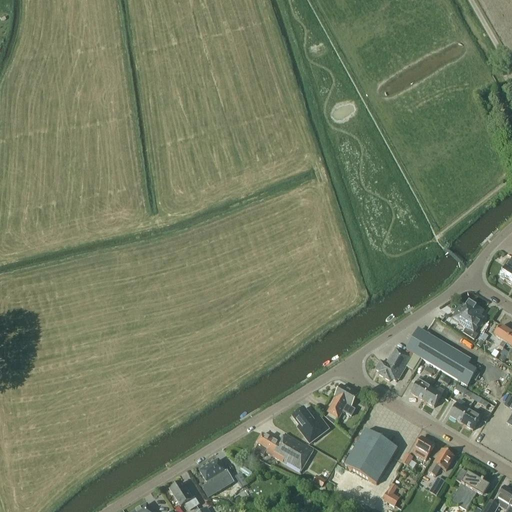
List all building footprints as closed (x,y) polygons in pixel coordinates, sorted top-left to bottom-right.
[(511,260),(507,269),(506,268),(500,278),(511,285),(511,260)] [(477,307),(469,302),(465,308),(462,306),(457,314),(456,313),(452,320),(466,329),(463,334),(474,341),(478,336),(475,334),(484,319),(481,317),(484,312),(477,307)] [(506,344),(511,334),(511,333),(501,327),(495,337),(503,342),(500,347),(503,349),(507,344),(506,344)] [(471,362),(420,332),(419,331),(405,355),(412,359),(414,356),(414,355),(421,359),(468,387),(472,380),(476,382),(480,375),(476,372),(477,372),(468,367),(471,362)] [(480,338),(478,341),(480,342),(480,341),(484,344),(485,343),(489,337),(484,334),(481,338),(480,338)] [(398,381),(399,381),(406,368),(413,372),(421,360),(414,356),(412,359),(405,355),(397,350),(392,357),(392,356),(386,365),(381,362),(376,371),(380,374),(378,376),(390,383),(392,380),(397,383),(398,381)] [(424,372),(431,377),(434,372),(427,367),(424,372)] [(448,387),(451,382),(443,377),(441,382),(448,387)] [(423,402),(430,389),(424,385),(427,381),(421,378),(411,395),(423,402)] [(339,420),(343,413),(351,418),(355,411),(351,409),(359,396),(342,386),(335,398),(336,398),(328,414),(339,420)] [(430,389),(423,402),(435,409),(445,392),(437,387),(435,391),(430,389)] [(463,395),(470,400),(473,395),(466,390),(463,395)] [(489,404),(482,400),(479,405),(486,409),(489,404)] [(461,425),(469,412),(463,408),(465,404),(459,401),(449,418),(461,425)] [(320,419),(315,423),(305,409),(293,418),(300,428),(298,429),(310,445),(329,430),(320,419)] [(469,412),(461,425),(473,432),(483,415),(476,410),(473,414),(469,412)] [(345,467),(377,486),(398,450),(366,431),(345,467)] [(285,435),(279,445),(263,435),(257,445),(258,445),(254,453),(263,458),(266,454),(300,474),(313,452),(285,435)] [(423,455),(428,458),(435,446),(422,438),(412,455),(420,459),(423,455)] [(441,469),(447,472),(455,458),(443,451),(429,474),(436,478),(441,469)] [(401,464),(408,468),(413,459),(406,455),(401,464)] [(211,496),(216,493),(216,492),(218,490),(216,486),(229,478),(219,461),(201,472),(210,487),(204,491),(207,496),(210,494),(211,496)] [(451,503),(465,511),(467,511),(477,495),(483,498),(490,488),(484,484),(485,483),(483,482),(482,483),(462,471),(456,482),(461,486),(451,503)] [(241,475),(236,478),(244,489),(249,486),(241,475)] [(317,477),(313,483),(322,489),(326,482),(317,477)] [(429,493),(436,498),(445,483),(438,478),(429,493)] [(170,491),(181,508),(193,501),(182,483),(170,491)] [(382,501),(395,509),(400,500),(393,496),(398,489),(392,485),(382,501)] [(511,491),(505,488),(495,505),(507,511),(511,504),(511,491)] [(484,511),(496,511),(499,507),(495,505),(490,502),(484,511)]
